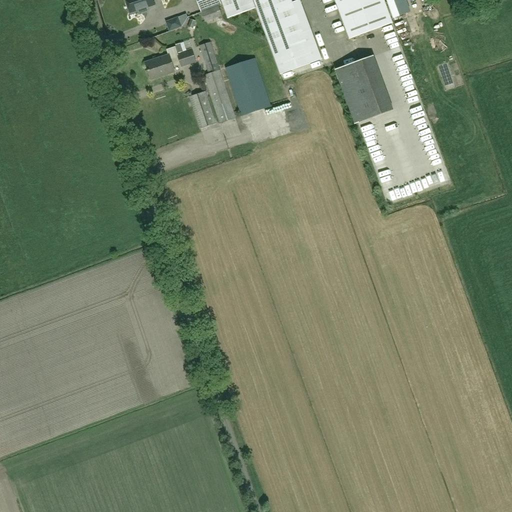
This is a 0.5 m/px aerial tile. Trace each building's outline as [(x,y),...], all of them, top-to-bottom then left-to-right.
[(155,5),(153,0),(126,0),(131,13),(139,10),(140,13),(147,10),(146,8),(155,5)] [(196,0),(201,12),(220,5),(218,0),(196,0)] [(280,74),(322,59),(299,0),(292,3),(291,0),(220,0),(228,19),(256,8),(280,74)] [(309,0),(307,0),(304,1),(310,15),(315,12),(309,0)] [(383,0),(334,0),(349,38),(392,22),(383,0)] [(205,22),(222,15),(219,6),(202,12),(205,22)] [(385,30),(389,49),(400,47),(397,28),(385,30)] [(318,35),(321,46),(327,44),(324,34),(318,35)] [(380,54),(388,51),(383,39),(374,43),(380,54)] [(356,43),(358,50),(366,47),(364,40),(356,43)] [(235,119),(210,43),(199,46),(209,74),(204,76),(220,124),(235,119)] [(343,47),(346,54),(355,51),(353,44),(343,47)] [(177,57),(171,59),(170,55),(145,63),(151,79),(175,72),(174,68),(180,65),(180,66),(195,61),(191,51),(177,55),(177,57)] [(336,69),(355,124),(393,110),(374,56),(336,69)] [(255,59),(226,68),(242,116),(270,106),(255,59)] [(204,92),(189,98),(199,129),(215,124),(204,92)]
